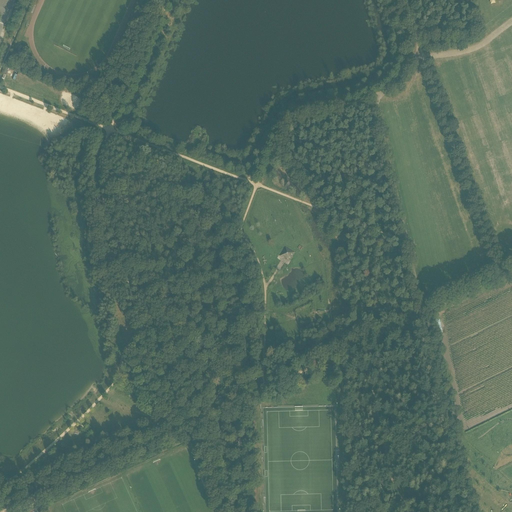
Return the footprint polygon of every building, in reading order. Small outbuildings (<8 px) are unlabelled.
[(421,144),(431,142),(429,135),(420,138),(421,144)] [(452,154),(448,145),(442,148),(445,157),(452,154)] [(460,202),(468,200),(465,190),(457,192),(460,202)] [(456,239),(444,200),(424,206),(436,245),(456,239)] [(279,258),(288,263),(295,252),(286,246),(279,258)]
